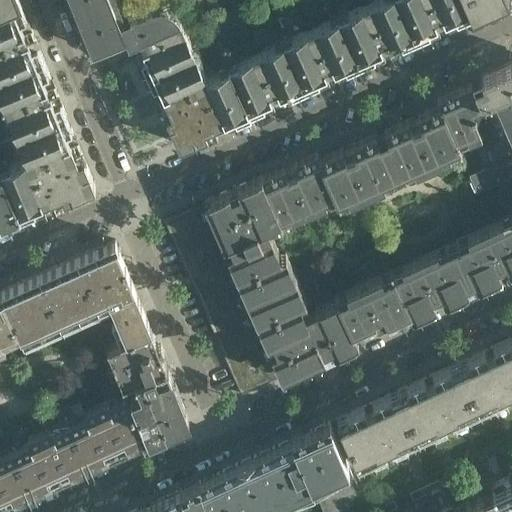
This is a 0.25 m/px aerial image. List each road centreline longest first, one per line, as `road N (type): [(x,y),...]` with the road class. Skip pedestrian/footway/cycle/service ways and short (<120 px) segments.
road 1 (residential): [(511,25),(124,199)]
road 2 (residential): [(219,449),(335,393),(373,358),(511,296)]
road 3 (residential): [(219,449),(135,231)]
road 4 (residential): [(124,199),(43,0)]
road 5 (residential): [(41,511),(108,481),(169,474),(219,449)]
road 6 (residential): [(124,199),(0,250)]
